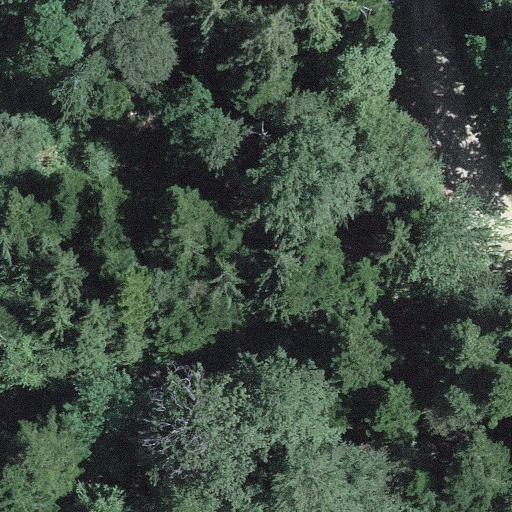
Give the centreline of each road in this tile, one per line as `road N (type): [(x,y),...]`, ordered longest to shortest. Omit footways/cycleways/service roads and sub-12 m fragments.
road 1 (track): [(511,297),(0,404)]
road 2 (track): [(499,302),(451,130),(430,0)]
